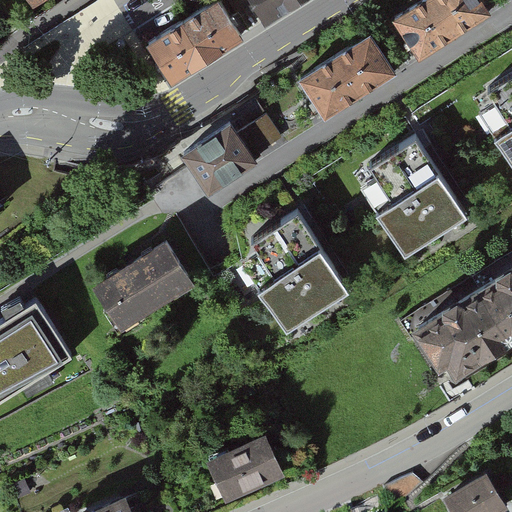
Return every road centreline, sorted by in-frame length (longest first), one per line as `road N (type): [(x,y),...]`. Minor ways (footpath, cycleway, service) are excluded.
road 1 (residential): [(183,188),(199,212),(511,13)]
road 2 (tertiary): [(336,0),(153,119),(122,125),(54,113)]
road 3 (residential): [(272,511),(442,436),(511,393)]
road 4 (residential): [(54,113),(82,47),(159,0)]
